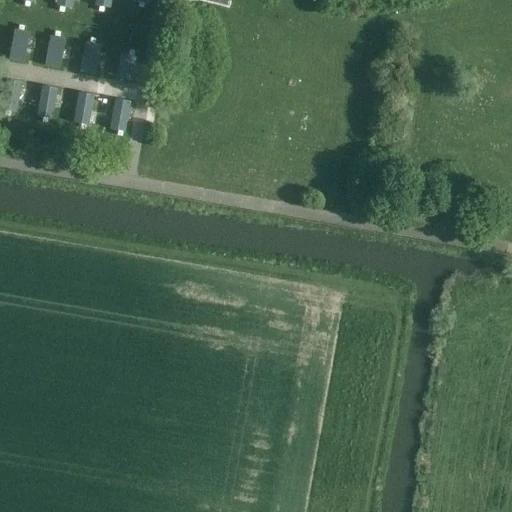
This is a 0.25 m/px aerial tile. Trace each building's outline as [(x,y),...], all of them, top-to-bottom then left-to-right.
[(70,0),(54,0),(53,6),(69,9),(70,0)] [(110,0),(93,0),(92,7),(108,10),(110,0)] [(30,32),(14,29),(8,61),(24,64),(30,32)] [(66,37),(50,34),(44,67),(60,70),(66,37)] [(103,43),(87,41),(81,74),(97,77),(103,43)] [(134,55),(120,53),(117,81),(131,83),(134,55)] [(21,82),(5,79),(0,104),(0,111),(15,114),(21,82)] [(57,87),(41,84),(34,117),(50,120),(57,87)] [(93,93),(77,90),(71,124),(87,127),(93,93)] [(129,101),(113,98),(107,131),(123,134),(129,101)]
